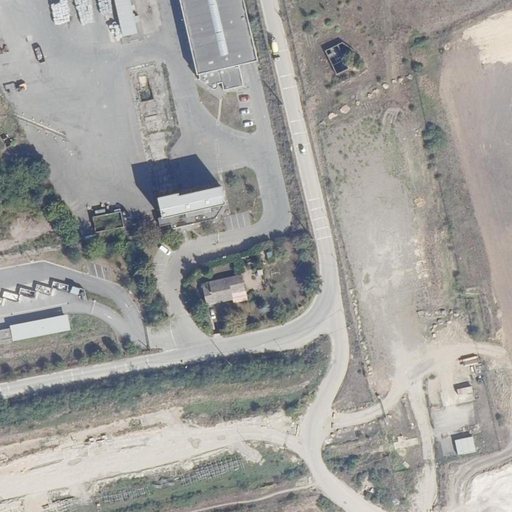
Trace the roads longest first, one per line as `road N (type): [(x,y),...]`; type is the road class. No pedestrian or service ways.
road 1 (unclassified): [(0,396),(286,336),(335,301)]
road 2 (unclassified): [(335,301),(267,0)]
road 3 (unclassified): [(362,511),(313,460),(308,427),(337,379),(335,301)]
